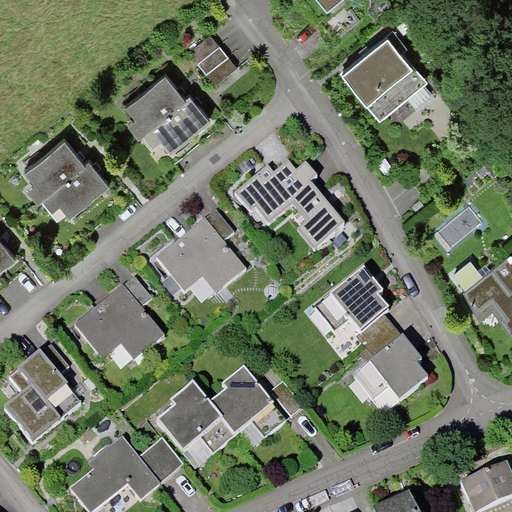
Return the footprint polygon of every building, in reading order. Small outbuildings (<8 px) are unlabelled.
[(317,0),(326,10),(338,0),(317,0)] [(342,73),(380,119),(425,82),(400,52),(405,48),(392,32),(342,73)] [(187,54),(196,65),(218,47),(209,36),(187,54)] [(196,65),(205,76),(227,58),(218,47),(196,65)] [(205,76),(214,87),(236,69),(227,58),(205,76)] [(125,106),(135,119),(128,125),(138,137),(142,134),(184,99),(164,74),(125,106)] [(159,140),(170,152),(208,120),(188,95),(184,99),(142,134),(152,146),(159,140)] [(23,171),(33,184),(26,190),(35,202),(40,198),(82,164),(61,139),(23,171)] [(57,204),(67,217),(106,185),(86,160),(82,164),(40,198),(50,210),(57,204)] [(289,163),(272,177),(266,169),(235,195),(250,213),(255,210),(268,225),(293,204),(308,222),(296,232),(313,252),(342,227),(308,186),(316,180),(305,166),(297,173),(289,163)] [(214,296),(244,271),(221,243),(232,233),(214,211),(155,260),(183,294),(200,280),(214,296)] [(0,269),(17,255),(0,234),(0,269)] [(479,312),(492,301),(506,319),(502,322),(511,334),(511,261),(511,260),(511,258),(511,255),(511,254),(505,259),(464,293),(479,312)] [(362,273),(314,313),(333,336),(348,324),(359,337),(386,314),(376,301),(381,297),(362,273)] [(131,364),(161,339),(138,311),(150,301),(131,279),(72,328),(100,362),(118,347),(131,364)] [(401,341),(353,381),(373,404),(388,392),(398,404),(426,381),(415,369),(421,364),(401,341)] [(77,408),(54,381),(67,370),(48,348),(7,382),(20,398),(2,413),(30,447),(77,408)] [(219,391),(223,396),(207,410),(233,441),(249,427),(262,443),(284,425),(241,373),(219,391)] [(269,395),(289,420),(300,411),(280,386),(269,395)] [(168,406),(172,411),(155,426),(181,457),(198,442),(211,458),(233,441),(207,410),(189,389),(168,406)] [(94,461),(98,467),(67,493),(83,511),(95,511),(125,488),(138,504),(157,488),(155,486),(179,467),(159,443),(136,462),(118,441),(94,461)] [(511,511),(511,503),(511,502),(511,501),(511,483),(505,467),(458,488),(469,511),(511,511)] [(410,511),(405,500),(377,511),(410,511)]
